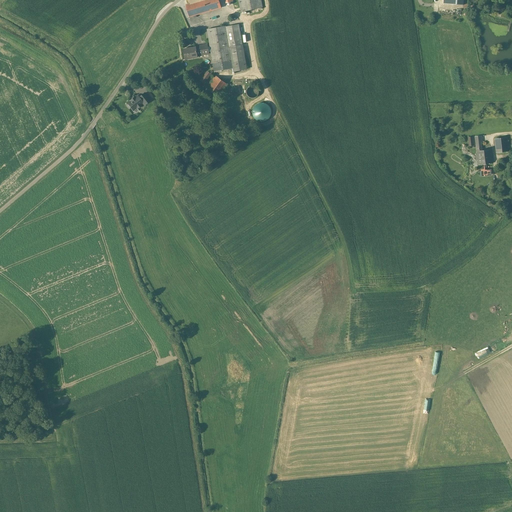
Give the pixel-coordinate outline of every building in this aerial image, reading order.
[(186,5),(189,17),(221,7),(218,0),(188,0),(190,4),(186,5)] [(260,0),(238,0),(241,12),(262,8),(260,0)] [(239,25),(225,27),(231,61),(232,69),(232,72),(242,70),(238,46),(242,45),(239,25)] [(225,26),(207,29),(213,64),(231,61),(225,27),(225,26)] [(207,44),(195,47),(196,47),(197,56),(209,54),(207,44)] [(242,45),(238,46),(242,70),(247,69),(243,45),(242,45)] [(197,56),(196,47),(195,47),(184,49),(185,59),(198,57),(197,56)] [(231,61),(213,64),(214,72),(232,69),(231,61)] [(208,71),(201,81),(204,83),(211,73),(208,71)] [(215,76),(207,88),(220,96),(228,85),(215,76)] [(257,86),(247,87),(247,97),(257,96),(257,86)] [(144,93),(138,98),(142,103),(144,105),(150,100),(144,93)] [(135,97),(130,101),(128,103),(128,104),(131,107),(133,110),(136,107),(137,108),(141,105),(140,105),(142,103),(138,98),(137,96),(135,98),(135,97)] [(506,137),(495,139),(496,153),(508,151),(506,137)] [(482,151),(477,151),(477,156),(476,156),(476,160),(478,160),(478,165),(493,163),(491,150),(482,151)] [(502,199),(498,206),(510,212),(511,208),(507,206),(508,203),(502,199)]
